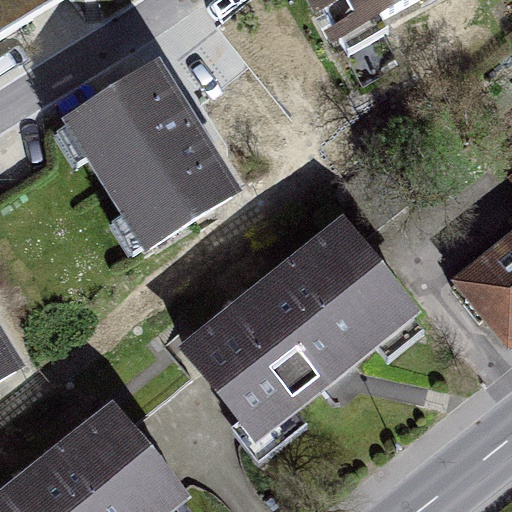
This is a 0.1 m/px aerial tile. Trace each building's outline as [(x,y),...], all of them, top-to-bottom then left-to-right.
[(0,0),(0,54),(71,9),(70,0),(0,0)] [(312,0),(336,45),(423,0),(312,0)] [(153,78),(68,131),(153,264),(238,211),(212,171),(153,78)] [(342,235),(177,357),(244,447),(342,374),(409,324),(342,235)] [(511,249),(465,288),(511,344),(511,249)] [(0,384),(16,375),(0,349),(0,384)] [(182,511),(114,423),(0,510),(0,511),(182,511)]
